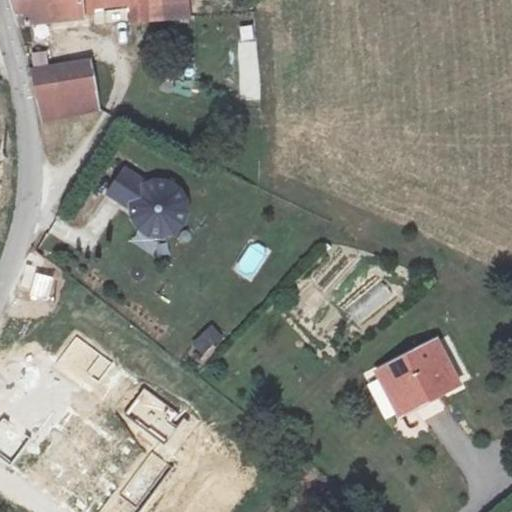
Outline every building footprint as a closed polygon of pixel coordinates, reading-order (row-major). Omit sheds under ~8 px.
[(19,0),(31,51),(85,44),(83,25),(137,18),(139,35),(184,30),(180,0),(19,0)] [(258,98),(256,43),(239,43),(241,98),(258,98)] [(172,64),(164,89),(187,97),(196,72),(172,64)] [(0,95),(10,94),(4,70),(0,70),(0,95)] [(75,126),(97,121),(91,87),(43,97),(51,127),(53,139),(53,145),(78,139),(75,126)] [(142,175),(124,198),(146,215),(149,228),(155,234),(169,240),(181,237),(188,230),(192,221),(189,205),(176,195),(164,194),(142,175)] [(68,291),(55,280),(40,296),(53,307),(68,291)] [(445,347),(382,379),(400,413),(432,396),(439,408),(470,392),(445,347)]
